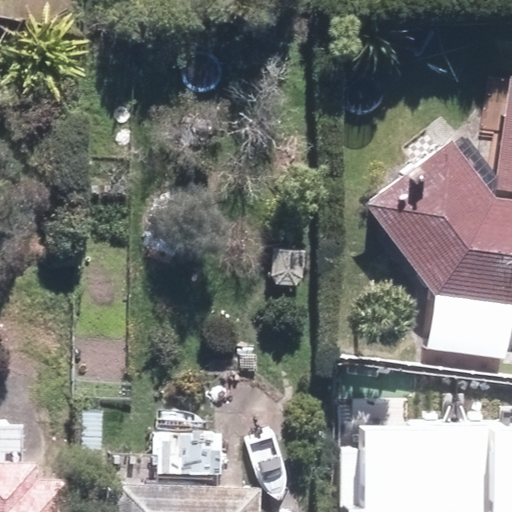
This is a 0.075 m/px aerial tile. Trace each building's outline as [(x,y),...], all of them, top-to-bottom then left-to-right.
[(511,78),(503,77),(487,193),(511,196),(511,78)] [(351,206),(424,300),(417,353),(496,363),(503,309),(511,310),(511,203),(481,199),(437,141),(351,206)] [(0,285),(29,219),(0,206),(0,285)] [(104,408),(69,406),(66,463),(100,465),(104,408)] [(237,418),(140,420),(141,475),(238,472),(237,418)] [(0,511),(56,511),(56,477),(19,478),(19,421),(0,421),(0,511)] [(344,511),(455,511),(456,432),(363,431),(363,505),(345,505),(344,511)] [(511,511),(511,431),(456,432),(455,511),(511,511)] [(260,511),(261,486),(111,482),(110,511),(260,511)]
